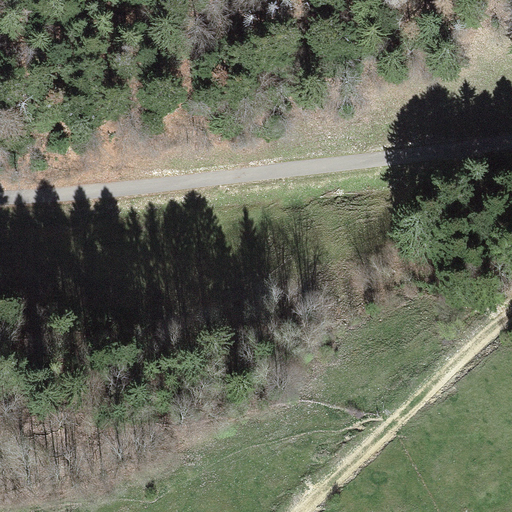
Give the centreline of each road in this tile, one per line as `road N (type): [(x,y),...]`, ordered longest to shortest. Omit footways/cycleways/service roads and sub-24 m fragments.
road 1 (track): [(0,200),(511,141)]
road 2 (track): [(305,511),(511,315)]
